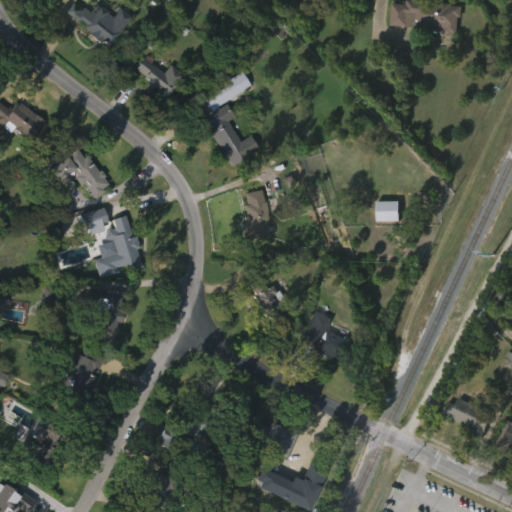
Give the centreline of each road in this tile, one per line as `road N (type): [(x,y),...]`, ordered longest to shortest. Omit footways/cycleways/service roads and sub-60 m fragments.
road 1 (residential): [(78,511),(136,418),(188,295),(197,251),(193,208),(148,146),(47,65),(0,43)]
road 2 (residential): [(188,295),(232,358),(511,495)]
